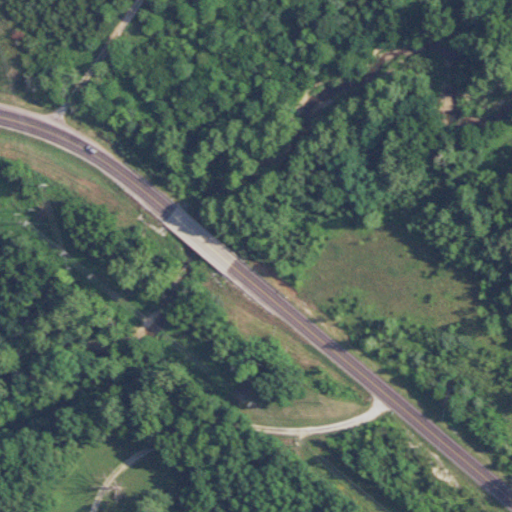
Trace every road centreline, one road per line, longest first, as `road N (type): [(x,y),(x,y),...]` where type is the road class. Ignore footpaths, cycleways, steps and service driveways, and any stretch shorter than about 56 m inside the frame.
road 1 (secondary): [(234,265),(511,497)]
road 2 (secondary): [(0,119),(48,129),(171,210)]
